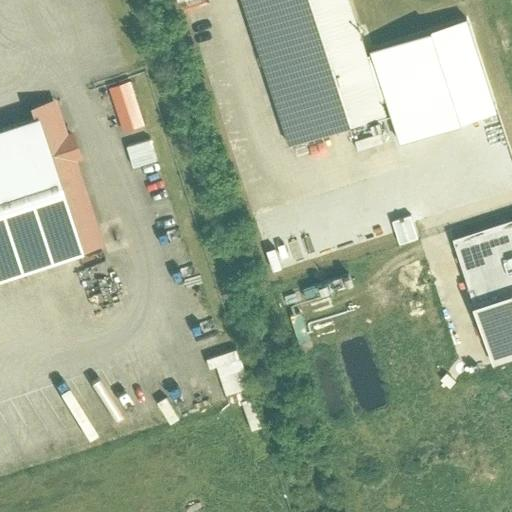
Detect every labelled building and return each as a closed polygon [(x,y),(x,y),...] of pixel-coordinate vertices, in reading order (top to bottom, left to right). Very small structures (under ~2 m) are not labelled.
[(385,111),(348,0),(241,0),(287,142),(385,111)] [(111,83),(120,129),(143,125),(134,78),(111,83)] [(0,115),(0,270),(82,244),(27,94),(3,102),(7,113),(0,115)] [(126,143),(133,165),(158,158),(151,136),(126,143)] [(410,212),(391,219),(399,242),(418,236),(410,212)] [(511,223),(459,241),(499,360),(511,356),(511,223)] [(238,346),(206,355),(210,369),(218,367),(225,393),(249,386),(238,346)]
